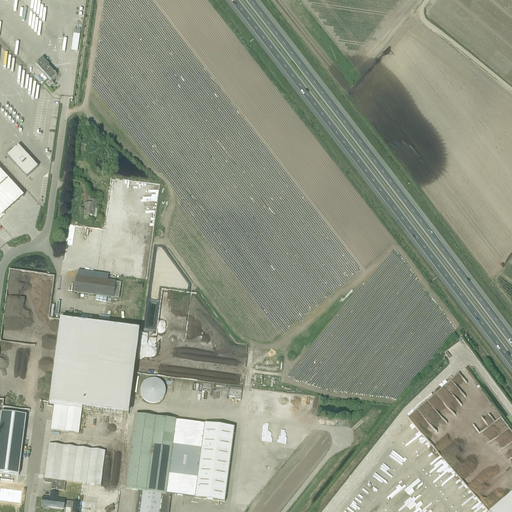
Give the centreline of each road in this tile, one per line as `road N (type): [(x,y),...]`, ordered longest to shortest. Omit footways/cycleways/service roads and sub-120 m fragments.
road 1 (motorway): [(232,0),(511,362)]
road 2 (motorway): [(511,341),(248,0)]
road 3 (unclassified): [(0,274),(49,221),(65,98)]
road 4 (track): [(62,116),(84,104),(99,0)]
road 5 (track): [(511,90),(419,12)]
